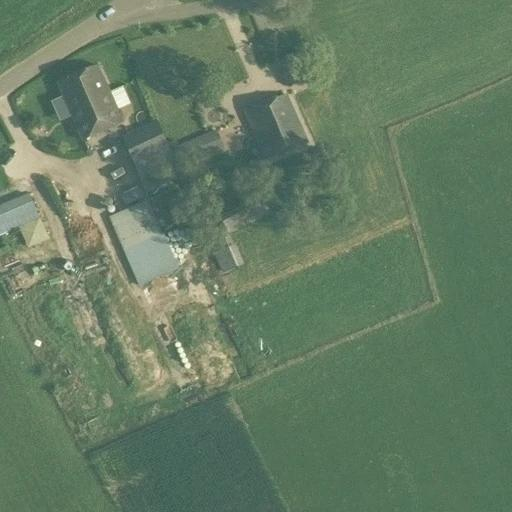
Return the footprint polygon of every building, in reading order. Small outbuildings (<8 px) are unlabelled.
[(287,87),(313,76),(303,52),(277,62),(287,87)] [(98,67),(57,85),(71,116),(87,109),(90,115),(99,111),(94,100),(110,94),(98,67)] [(82,141),(123,124),(110,94),(94,100),(99,111),(90,115),(87,109),(71,116),(82,141)] [(306,144),(286,97),(247,114),(266,160),(306,144)] [(178,171),(179,171),(171,150),(169,151),(157,122),(121,137),(145,195),(181,180),(178,171)] [(216,131),(171,150),(179,171),(225,151),(216,131)] [(245,208),(223,220),(229,231),(263,213),(257,202),(256,203),(250,192),(240,197),(245,208)] [(0,227),(24,217),(17,200),(0,207),(0,227)] [(147,202),(108,219),(123,252),(161,235),(147,202)] [(224,273),(238,268),(229,247),(215,253),(224,273)]
